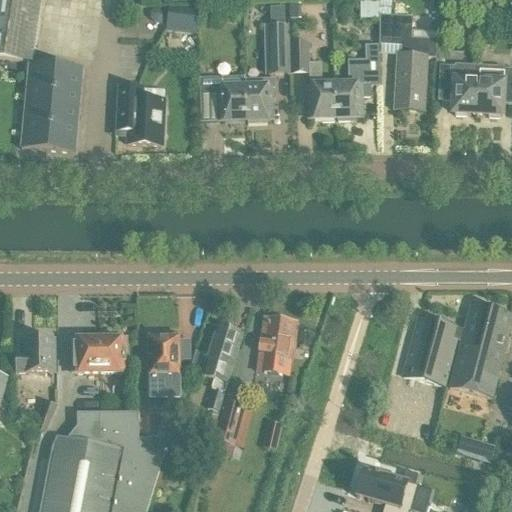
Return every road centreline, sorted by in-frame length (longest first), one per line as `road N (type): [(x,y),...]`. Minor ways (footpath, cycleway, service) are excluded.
road 1 (residential): [(0,180),(511,170)]
road 2 (residential): [(0,280),(511,279)]
